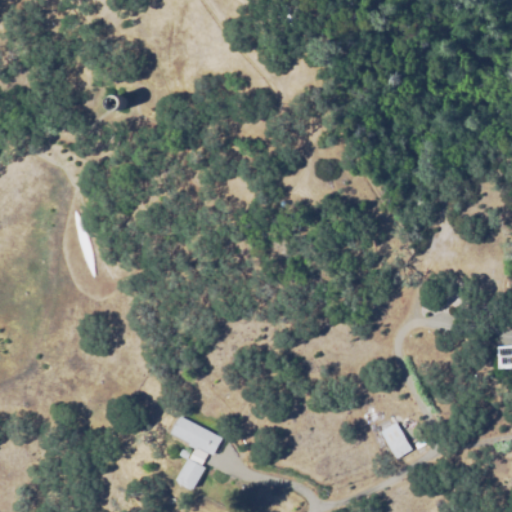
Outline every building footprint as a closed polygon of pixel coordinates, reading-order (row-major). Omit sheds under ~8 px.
[(116,95),(117,95),(118,95),(119,96),(120,97),(120,98),(121,99),(121,100),(122,101),(122,103),(122,104),(121,105),(121,106),(120,108),(119,109),(118,110),(117,110),(116,110),(115,110),(114,110),(113,109),(112,109),(111,108),(111,107),(110,105),(110,104),(110,103),(110,101),(110,100),(110,99),(111,98),(112,97),(113,96),(114,95),(115,95),(116,95)] [(499,343),(511,342),(511,363),(500,364),(499,343)] [(195,489),(177,479),(194,445),(171,433),(180,416),(222,437),(213,454),(209,452),(202,466),(206,468),(195,489)] [(397,458),(381,431),(395,422),(412,449),(397,458)] [(187,459),(178,455),(181,449),(190,453),(187,459)]
